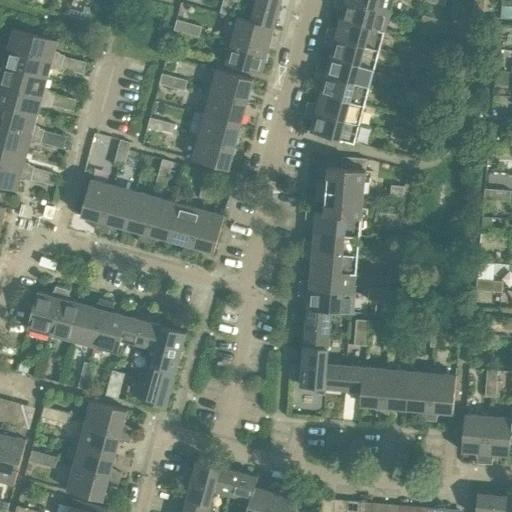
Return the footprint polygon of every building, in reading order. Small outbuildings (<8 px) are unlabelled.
[(256,0),(251,20),(274,27),(281,0),(256,0)] [(344,7),(341,18),(385,30),(390,12),(345,0),(334,0),(334,4),(344,7)] [(345,0),(390,12),(393,0),(345,0)] [(485,3),(474,2),(473,15),(484,16),(485,3)] [(234,7),(222,4),(220,12),(232,16),(234,7)] [(501,17),(501,18),(511,18),(511,6),(501,5),(501,17)] [(420,26),(433,29),(436,18),(423,15),(420,26)] [(238,17),(232,40),(268,50),(274,27),(251,20),(238,17)] [(328,27),(326,34),(380,49),(385,30),(341,18),(338,30),(328,27)] [(436,18),(433,29),(446,33),(449,22),(436,18)] [(173,30),(186,33),(189,23),(177,19),(173,30)] [(189,23),(186,33),(199,37),(202,26),(189,23)] [(14,28),(8,47),(63,61),(65,55),(65,54),(55,51),(58,40),(14,28)] [(334,44),(331,56),(375,67),(380,49),(326,34),(324,42),(334,44)] [(268,50),(232,40),(226,63),(262,73),(268,50)] [(8,47),(3,66),(48,77),(51,66),(61,69),(61,68),(72,71),(76,58),(65,55),(63,61),(8,47)] [(410,63),(423,66),(426,55),(413,52),(410,63)] [(426,55),(423,66),(436,70),(439,59),(426,55)] [(318,64),(316,71),(370,86),(375,67),(331,56),(328,67),(318,64)] [(76,58),(72,71),(84,74),(87,62),(76,58)] [(3,66),(0,78),(0,84),(53,98),(54,93),(55,91),(45,88),(48,77),(3,66)] [(217,69),(211,91),(247,101),(253,78),(217,69)] [(324,81),(321,93),(365,104),(370,86),(316,71),(314,79),(324,81)] [(159,83),(172,87),(175,76),(162,73),(159,83)] [(175,76),(172,87),(185,90),(188,80),(175,76)] [(0,84),(0,104),(38,115),(41,103),(51,106),(51,105),(62,108),(66,96),(54,93),(53,98),(0,84)] [(400,100),(413,103),(416,92),(403,89),(400,100)] [(211,91),(205,114),(241,123),(247,101),(211,91)] [(416,92),(413,103),(426,107),(429,96),(416,92)] [(308,101),(306,109),(360,123),(365,104),(321,93),(318,104),(308,101)] [(66,96),(62,108),(74,111),(77,99),(66,96)] [(0,104),(0,124),(43,135),(44,130),(45,128),(35,126),(38,115),(0,104)] [(360,123),(306,109),(304,116),(314,119),(310,131),(355,143),(360,123)] [(205,114),(199,136),(235,146),(241,123),(205,114)] [(147,127),(160,131),(163,120),(150,117),(147,127)] [(163,120),(160,131),(173,134),(176,124),(163,120)] [(0,124),(0,144),(27,152),(31,140),(41,143),(41,142),(52,145),(55,133),(44,130),(43,135),(0,124)] [(390,137),(403,140),(406,129),(393,126),(390,137)] [(406,129),(403,140),(416,144),(419,133),(406,129)] [(55,133),(52,145),(63,148),(67,136),(55,133)] [(235,146),(199,136),(193,159),(229,168),(235,146)] [(121,139),(117,152),(128,155),(131,142),(121,139)] [(488,153),(501,155),(502,144),(489,142),(488,153)] [(0,144),(0,164),(33,173),(34,167),(35,165),(25,163),(27,152),(0,144)] [(511,144),(502,144),(501,155),(511,155),(511,144)] [(128,155),(117,152),(113,164),(124,168),(128,155)] [(306,210),(306,211),(362,216),(366,169),(365,169),(366,158),(342,156),(341,167),(329,166),(327,184),(318,183),(318,184),(317,199),(326,200),(325,212),(306,210)] [(162,158),(159,171),(169,174),(173,161),(162,158)] [(33,173),(0,164),(0,184),(17,189),(21,177),(31,180),(31,179),(42,182),(45,170),(34,167),(33,173)] [(45,170),(42,182),(53,185),(57,173),(45,170)] [(169,174),(159,171),(155,184),(166,187),(169,174)] [(206,171),(203,183),(213,186),(217,173),(206,171)] [(94,229),(101,231),(114,185),(91,178),(81,215),(96,219),(94,229)] [(213,186),(203,183),(199,196),(210,199),(213,186)] [(111,223),(126,227),(136,191),(114,185),(101,231),(108,233),(111,223)] [(390,196),(403,197),(404,186),(391,185),(390,196)] [(484,199),(497,200),(498,189),(485,188),(484,199)] [(498,189),(497,200),(510,201),(511,190),(498,189)] [(138,241),(145,243),(158,197),(136,191),(126,227),(140,231),(138,241)] [(155,235),(170,239),(180,203),(158,197),(145,243),(152,245),(155,235)] [(182,253),(189,255),(202,209),(180,203),(170,239),(184,243),(182,253)] [(202,209),(189,255),(196,257),(199,247),(215,251),(224,215),(202,209)] [(315,220),(314,231),(360,235),(362,216),(306,211),(305,219),(315,220)] [(375,223),(388,224),(389,213),(376,212),(375,223)] [(389,213),(388,224),(401,225),(402,214),(389,213)] [(303,242),(302,249),(358,254),(360,235),(314,231),(313,243),(303,242)] [(480,244),(493,245),(494,234),(481,233),(480,244)] [(494,234),(493,245),(506,246),(507,236),(494,234)] [(312,258),(311,269),(357,273),(358,254),(302,249),(302,257),(312,258)] [(371,261),(384,262),(385,251),(372,250),(371,261)] [(385,251),(384,262),(398,263),(399,252),(385,251)] [(300,280),(299,288),(355,292),(357,273),(311,269),(310,281),(300,280)] [(476,290),(489,291),(490,280),(477,279),(476,290)] [(490,280),(489,291),(502,292),(503,281),(490,280)] [(27,327),(51,334),(63,287),(56,286),(53,296),(36,291),(27,327)] [(51,334),(72,339),(82,303),(68,300),(70,289),(63,287),(51,334)] [(307,308),(332,310),(353,312),(355,292),(299,288),(298,295),(308,296),(307,308)] [(368,299),(381,300),(382,289),(369,288),(368,299)] [(382,289),(381,300),(394,301),(395,290),(382,289)] [(72,339),(95,346),(107,299),(100,297),(97,307),(82,303),(72,339)] [(117,352),(120,339),(126,315),(112,311),(114,301),(107,299),(95,346),(117,352)] [(307,308),(304,345),(328,347),(332,310),(307,308)] [(120,339),(157,349),(163,325),(126,315),(120,339)] [(356,319),(355,327),(368,328),(369,320),(356,319)] [(432,320),(431,333),(442,334),(443,321),(432,320)] [(386,321),(385,335),(396,336),(397,322),(386,321)] [(157,349),(153,363),(176,369),(187,332),(163,325),(157,349)] [(355,327),(355,336),(367,337),(368,328),(355,327)] [(471,343),(485,345),(486,333),(472,332),(471,343)] [(442,334),(431,333),(430,346),(441,347),(442,334)] [(486,333),(485,345),(498,346),(499,335),(486,333)] [(396,336),(385,335),(384,348),(395,349),(396,336)] [(367,337),(355,336),(354,345),(367,346),(367,337)] [(301,385),(325,387),(327,363),(328,347),(304,345),(301,385)] [(41,349),(37,362),(48,365),(51,352),(41,349)] [(84,361),(81,374),(92,377),(95,364),(84,361)] [(48,365),(37,362),(33,375),(44,378),(48,365)] [(176,369),(153,363),(142,401),(166,407),(176,369)] [(325,387),(362,390),(364,366),(327,363),(325,387)] [(376,415),(384,416),(388,368),(364,366),(362,390),(361,404),(377,405),(376,415)] [(392,407),(407,408),(411,370),(388,368),(384,416),(391,417),(392,407)] [(487,369),(486,382),(497,383),(498,370),(487,369)] [(112,370),(110,378),(123,382),(125,373),(112,370)] [(421,419),(429,420),(433,372),(411,370),(407,408),(422,409),(421,419)] [(433,372),(429,420),(437,421),(437,410),(453,412),(456,375),(433,372)] [(92,377),(81,374),(78,387),(88,390),(92,377)] [(110,378),(108,386),(120,390),(123,382),(110,378)] [(497,383),(486,382),(485,396),(495,397),(497,383)] [(120,390),(108,386),(106,395),(118,398),(120,390)] [(91,399),(85,422),(131,435),(133,428),(123,425),(127,409),(91,399)] [(7,410),(19,414),(22,403),(10,400),(7,410)] [(41,416),(54,420),(57,409),(44,406),(41,416)] [(57,409),(54,420),(67,423),(70,413),(57,409)] [(10,424),(0,457),(0,479),(15,483),(27,439),(14,436),(17,426),(16,425),(19,414),(7,410),(4,422),(10,424)] [(477,463),(484,463),(489,416),(465,413),(462,451),(478,452),(477,463)] [(489,416),(484,463),(492,464),(493,454),(509,455),(510,442),(511,417),(489,416)] [(0,457),(10,424),(4,422),(3,422),(0,431),(0,457)] [(85,422),(79,444),(115,454),(119,439),(129,442),(131,435),(85,422)] [(79,444),(73,467),(119,479),(121,472),(111,469),(115,454),(79,444)] [(29,460),(42,464),(45,453),(32,450),(29,460)] [(45,453),(42,464),(55,467),(57,457),(45,453)] [(197,460),(187,497),(210,504),(214,489),(220,466),(197,460)] [(256,475),(220,466),(214,489),(250,499),(252,485),(254,486),(256,475)] [(119,479),(73,467),(67,490),(103,499),(107,484),(117,486),(119,479)] [(268,489),(254,486),(252,485),(250,499),(246,511),(270,511),(279,482),(271,479),(268,489)] [(286,483),(279,482),(270,511),(295,511),(299,498),(283,494),(286,483)] [(475,511),(511,511),(511,495),(478,493),(475,511)] [(207,511),(210,504),(187,497),(182,511),(207,511)] [(321,509),(334,510),(335,499),(322,497),(321,509)] [(359,511),(372,511),(373,502),(361,501),(359,511)]
